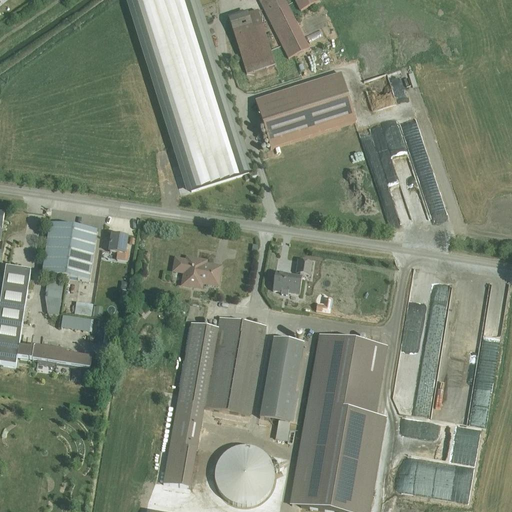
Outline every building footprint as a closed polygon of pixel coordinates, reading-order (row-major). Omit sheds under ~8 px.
[(134,0),(131,1),(191,193),(249,175),(193,0),(134,0)] [(193,0),(249,175),(253,174),(253,171),(198,0),(193,0)] [(258,0),(288,60),(310,49),(285,0),(258,0)] [(319,0),(294,0),(300,12),(320,2),(319,0)] [(191,193),(131,1),(126,3),(187,195),(191,193)] [(258,11),(229,21),(247,75),(275,66),(258,11)] [(341,75),(255,102),(271,151),(357,123),(341,75)] [(50,225),(43,275),(90,283),(98,232),(50,225)] [(112,236),(110,254),(117,255),(116,261),(125,263),(125,261),(128,261),(129,252),(126,252),(128,239),(112,236)] [(175,259),(172,274),(183,276),(181,288),(203,292),(203,286),(219,289),(223,267),(207,265),(208,262),(186,257),(186,260),(175,259)] [(276,275),(273,292),(281,294),(281,297),(288,298),(288,295),(300,297),(303,276),(310,278),(312,265),(299,262),(297,276),(298,276),(297,280),(276,275)] [(18,360),(19,349),(31,274),(6,270),(0,310),(0,366),(16,369),(18,360)] [(47,282),(45,298),(48,316),(59,317),(64,284),(47,282)] [(121,283),(120,291),(130,292),(131,284),(121,283)] [(143,302),(135,312),(144,319),(152,309),(143,302)] [(77,304),(75,316),(91,319),(93,306),(77,304)] [(94,308),(93,318),(101,319),(103,308),(96,307),(96,308),(94,308)] [(191,325),(164,486),(190,490),(204,409),(251,418),(266,328),(219,320),(218,329),(191,325)] [(319,337),(290,507),(319,511),(370,511),(386,419),(376,418),(388,349),(319,337)] [(472,360),(468,392),(485,394),(492,340),(476,338),(473,360),(472,360)] [(273,340),(260,419),(279,423),(275,442),(287,444),(304,345),(273,340)] [(399,343),(390,409),(425,414),(435,348),(399,343)] [(19,349),(18,360),(90,371),(92,361),(66,357),(66,354),(31,348),(31,351),(19,349)] [(243,504),(264,488),(273,465),(262,451),(257,449),(252,442),(248,445),(245,444),(246,443),(235,439),(216,453),(210,469),(214,473),(211,479),(225,497),(243,504)] [(276,481),(272,502),(279,504),(283,482),(276,481)]
